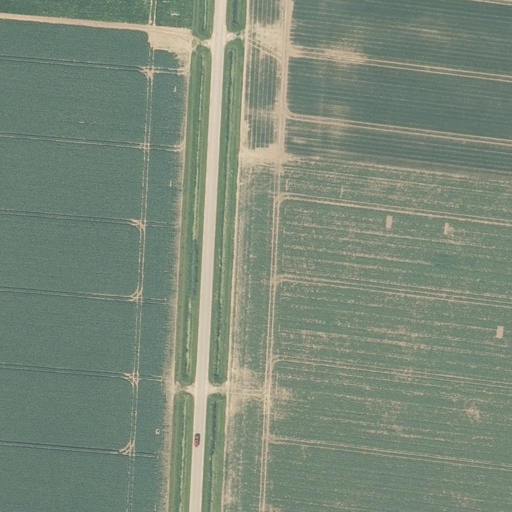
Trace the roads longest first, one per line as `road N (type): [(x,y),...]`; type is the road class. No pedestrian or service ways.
road 1 (track): [(170,511),(196,0)]
road 2 (unclassified): [(194,511),(219,0)]
road 3 (track): [(242,0),(217,511)]
